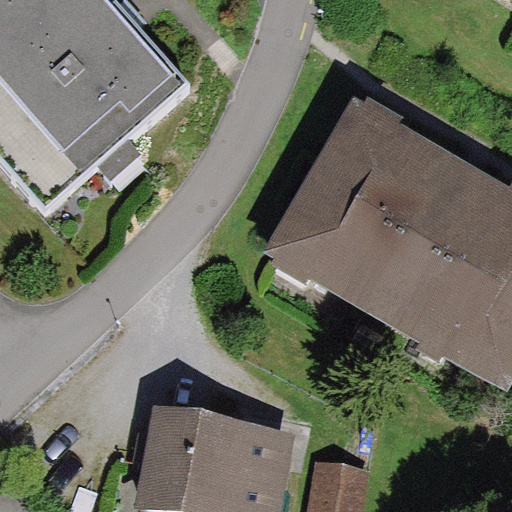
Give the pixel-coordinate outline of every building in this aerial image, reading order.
[(179,96),(91,0),(22,0),(0,19),(0,169),(44,217),(179,96)] [(511,0),(488,0),(511,13),(511,0)] [(511,393),(511,202),(357,111),(270,259),(509,399),(511,393)] [(278,511),(293,437),(153,411),(134,511),(278,511)] [(360,511),(366,474),(314,465),(306,511),(360,511)]
